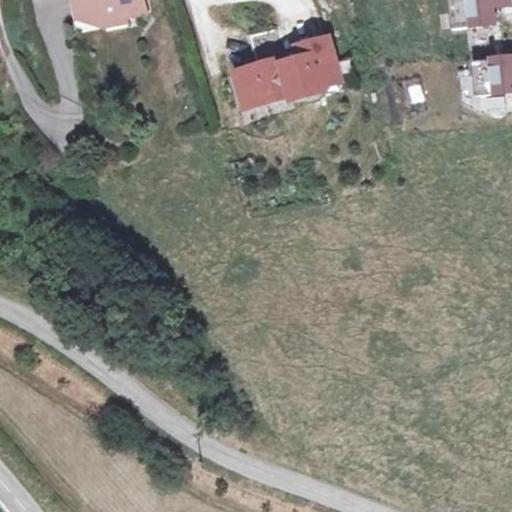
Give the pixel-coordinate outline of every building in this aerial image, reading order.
[(104,11),(123,7),(124,12),(146,7),(145,2),(144,0),(76,0),(80,16),(104,11)] [(511,0),(453,0),(457,32),(500,28),(498,10),(511,8),(511,0)] [(123,7),(104,11),(106,22),(125,18),(124,12),(123,7)] [(274,22),(249,30),(258,60),(236,66),(246,100),(268,93),(292,87),(284,58),(274,22)] [(301,53),(284,58),(292,87),(294,91),(322,83),(324,89),(341,84),(327,32),(298,41),(301,53)] [(511,61),(476,65),(479,100),(511,96),(511,61)]
